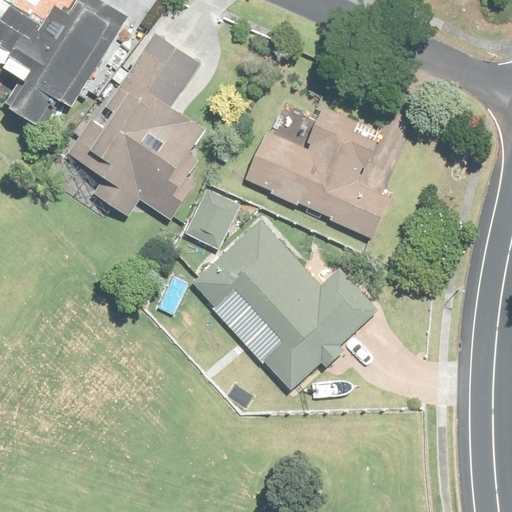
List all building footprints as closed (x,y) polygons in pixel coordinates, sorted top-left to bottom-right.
[(73,103),(134,11),(117,0),(65,0),(54,17),(27,0),(17,0),(0,26),(0,54),(29,73),(11,100),(49,125),(67,99),(73,103)] [(104,101),(72,150),(105,172),(95,187),(132,211),(143,195),(173,214),(225,133),(175,101),(203,59),(159,31),(111,105),(104,101)] [(270,125),(246,178),(374,237),(395,191),(364,177),(383,135),(322,108),(307,142),(270,125)] [(212,184),(190,228),(220,243),(242,199),(212,184)] [(258,216),(193,278),(295,385),(324,358),(327,362),(349,341),(347,338),(384,303),(344,261),(321,282),(258,216)]
